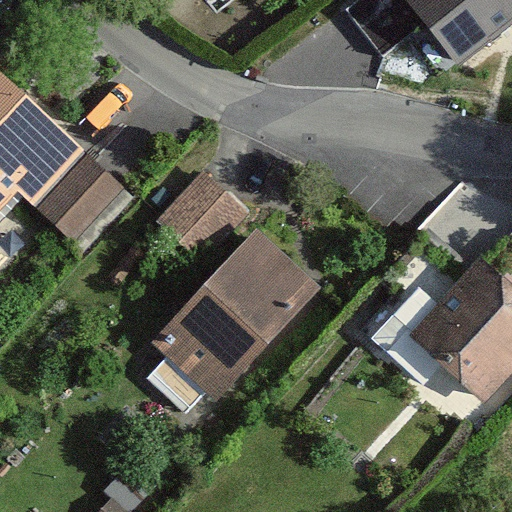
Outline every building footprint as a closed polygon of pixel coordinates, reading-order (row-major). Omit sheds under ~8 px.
[(404,0),(363,0),(349,11),(364,29),(385,55),(424,23),(404,0)] [(511,26),(511,0),(404,0),(424,23),(461,68),(511,26)] [(79,145),(0,72),(0,207),(17,190),(34,205),(84,150),(79,145)] [(100,174),(86,161),(41,208),(72,238),(117,190),(100,174)] [(221,193),(201,174),(158,220),(199,259),(242,213),(221,193)] [(312,289),(253,236),(155,345),(215,398),(312,289)] [(511,369),(511,292),(477,260),(408,337),(482,403),(511,369)]
